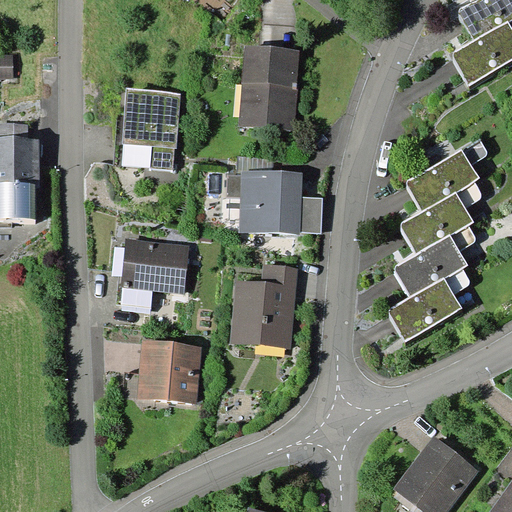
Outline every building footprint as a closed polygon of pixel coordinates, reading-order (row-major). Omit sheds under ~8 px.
[(511,26),(511,0),(498,0),(456,24),(471,49),(443,65),(463,99),(511,70),(511,39),(507,30),(511,26)] [(0,54),(0,78),(14,79),(15,55),(0,54)] [(300,60),(245,57),(240,140),(295,143),(300,60)] [(177,174),(182,102),(125,98),(119,170),(177,174)] [(34,131),(0,132),(0,230),(37,229),(34,131)] [(482,189),(462,156),(402,191),(421,222),(398,236),(415,264),(388,280),(407,311),(385,324),(403,354),(464,318),(446,288),(465,276),(447,246),(474,230),(458,203),(482,189)] [(299,185),(239,184),(238,246),(298,247),(299,185)] [(187,255),(123,251),(120,303),(183,307),(187,255)] [(260,293),(234,292),(231,353),(290,356),(295,273),(262,271),(260,293)] [(201,357),(141,352),(136,412),(196,417),(201,357)] [(435,442),(394,497),(413,511),(456,511),(483,478),(435,442)] [(511,511),(511,491),(496,511),(511,511)]
